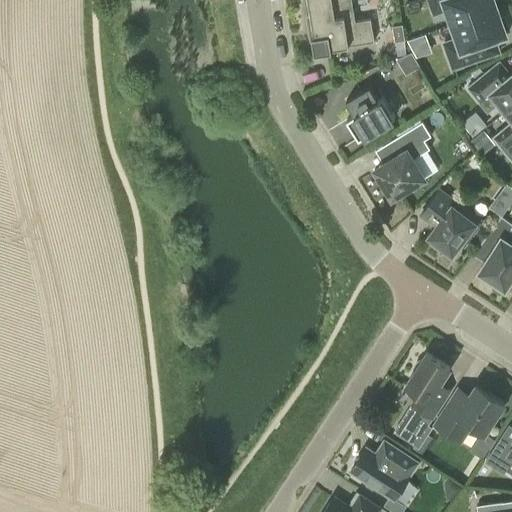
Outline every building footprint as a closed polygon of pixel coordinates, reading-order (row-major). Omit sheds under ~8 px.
[(355,21),(351,0),(339,0),(309,5),(314,36),(312,36),(315,53),(332,50),(331,48),(374,41),(371,19),(355,21)] [(447,9),(452,24),(497,8),(494,0),(428,0),(434,14),(447,9)] [(501,17),(497,8),(452,24),(457,38),(444,43),(453,68),(480,58),(476,45),(506,34),(505,31),(510,30),(505,16),(501,17)] [(395,41),(405,40),(403,24),(393,26),(395,41)] [(417,55),(434,49),(428,31),(411,37),(417,55)] [(406,74),(420,66),(412,52),(397,59),(406,74)] [(497,102),(505,112),(511,106),(511,72),(500,83),(489,71),(469,87),(488,110),(497,102)] [(347,119),(359,138),(395,116),(383,97),(378,99),(370,86),(346,100),(354,114),(347,119)] [(511,106),(505,112),(511,119),(511,121),(493,137),(511,159),(511,157),(511,106)] [(383,163),(375,168),(392,197),(438,169),(426,150),(430,148),(424,140),(431,136),(422,121),(396,137),(404,150),(383,163)] [(481,132),(471,141),(481,154),(492,145),(481,132)] [(511,187),(510,186),(502,196),(510,203),(511,200),(511,187)] [(421,214),(436,226),(429,235),(452,253),(460,242),(464,245),(482,221),(440,189),(421,214)] [(485,237),(496,245),(479,271),(505,288),(511,276),(511,243),(504,239),(511,226),(511,222),(501,216),(485,237)] [(432,417),(445,397),(435,390),(450,367),(427,352),(422,359),(417,362),(415,366),(414,372),(406,385),(419,393),(412,404),(432,417)] [(460,441),(470,424),(484,433),(504,402),(476,384),(470,394),(458,387),(434,424),(460,441)] [(429,431),(404,415),(394,431),(419,447),(429,431)] [(511,459),(511,440),(503,435),(486,461),(504,472),(511,459)] [(366,446),(351,470),(366,480),(365,481),(366,485),(372,489),(376,488),(376,487),(390,496),(384,505),(395,511),(401,511),(406,505),(395,497),(409,475),(418,461),(385,440),(376,453),(366,446)] [(450,499),(460,486),(448,478),(445,482),(447,496),(450,499)] [(386,511),(359,494),(350,507),(333,496),(323,511),(386,511)] [(477,504),(478,511),(504,511),(502,501),(477,504)]
